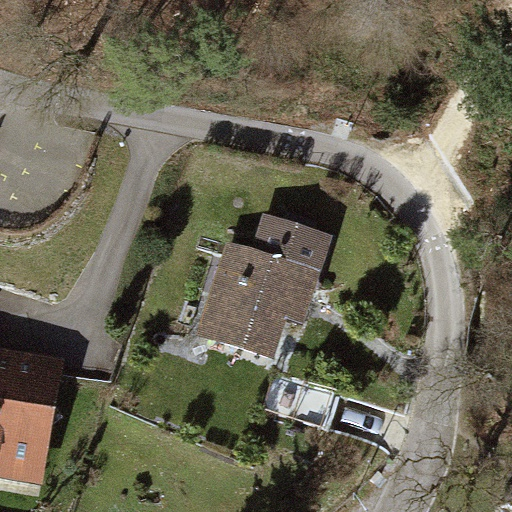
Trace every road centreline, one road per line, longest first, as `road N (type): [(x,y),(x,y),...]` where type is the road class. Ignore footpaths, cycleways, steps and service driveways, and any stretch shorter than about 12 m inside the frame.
road 1 (residential): [(397,511),(441,388),(446,286),(424,220),(401,192),(372,169),(324,150),(0,91)]
road 2 (track): [(511,31),(401,192)]
